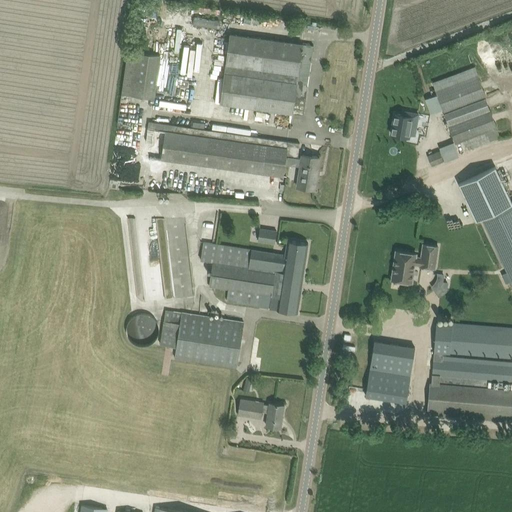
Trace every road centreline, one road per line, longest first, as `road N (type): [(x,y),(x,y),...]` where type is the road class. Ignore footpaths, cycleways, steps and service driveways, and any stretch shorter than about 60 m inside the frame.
road 1 (tertiary): [(302,511),(380,0)]
road 2 (track): [(347,216),(0,192)]
road 3 (track): [(511,150),(349,204)]
